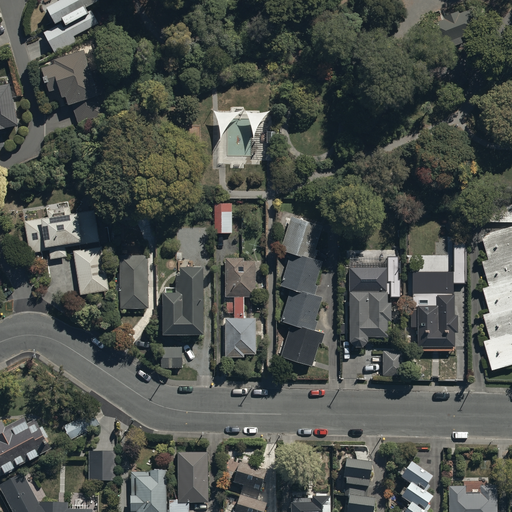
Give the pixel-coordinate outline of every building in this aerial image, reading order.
[(44,29),(55,51),(77,39),(74,34),(98,21),(91,8),(88,9),(85,4),(92,0),(50,0),(47,2),(56,20),(64,16),(65,18),(44,29)] [(460,10),(459,7),(442,13),(444,17),(431,21),(438,42),(448,38),(450,44),(463,40),(461,35),(479,29),(471,6),(460,10)] [(99,91),(84,45),(54,55),(55,58),(42,63),(44,70),(43,71),(45,77),(46,76),(49,86),(60,83),(63,93),(66,92),(69,101),(72,100),(79,121),(104,112),(97,91),(99,91)] [(469,75),(459,72),(453,86),(463,90),(469,75)] [(0,124),(19,120),(10,79),(0,81),(0,124)] [(214,201),(214,231),(231,231),(231,201),(214,201)] [(511,202),(466,202),(466,219),(511,220),(511,202)] [(100,244),(94,209),(78,212),(78,209),(72,210),(71,204),(47,208),(48,213),(41,215),(41,217),(24,220),(29,251),(49,248),(50,256),(67,253),(66,245),(80,243),(80,247),(73,248),(80,293),(110,288),(102,244),(100,244)] [(289,286),(279,318),(289,321),(280,355),(311,364),(318,341),(321,341),(324,330),(315,327),(317,319),(315,318),(322,294),(314,291),(317,283),(315,283),(322,259),(315,257),(317,249),(314,248),(322,223),(290,214),(280,249),(289,251),(280,283),(289,286)] [(511,223),(481,233),(489,257),(481,259),(489,283),(482,286),(489,310),(482,313),(490,337),(483,340),(491,367),(511,360),(511,223)] [(438,241),(439,265),(463,265),(463,241),(438,241)] [(120,253),(121,306),(149,305),(148,252),(120,253)] [(224,256),(224,294),(233,294),(233,301),(226,301),(226,311),(234,311),(234,316),(224,316),(224,354),(243,354),(243,351),(255,351),(255,315),(243,315),(243,294),(255,294),(255,258),(243,258),(243,256),(224,256)] [(202,329),(200,261),(180,261),(181,269),(175,269),(176,288),(161,288),(163,330),(202,329)] [(386,265),(348,265),(348,337),(354,343),(361,343),(367,338),(367,333),(386,333),(386,317),(390,317),(390,299),(387,299),(386,265)] [(453,312),(453,274),(445,275),(445,270),(418,271),(418,275),(409,275),(410,326),(417,326),(417,349),(453,349),(453,329),(457,329),(456,312),(453,312)] [(403,348),(382,349),(382,373),(403,372),(403,348)] [(25,413),(5,423),(2,418),(0,419),(0,470),(51,444),(37,416),(28,420),(25,413)] [(89,450),(89,480),(116,480),(116,450),(89,450)] [(208,502),(207,451),(177,452),(178,499),(169,499),(168,511),(188,511),(188,502),(208,502)] [(342,494),(347,494),(345,511),(349,511),(348,511),(370,511),(373,496),(366,495),(370,459),(345,456),(342,475),(344,475),(342,494)] [(428,511),(425,509),(429,504),(426,502),(432,494),(426,489),(430,484),(426,481),(431,474),(410,458),(399,473),(409,481),(399,494),(408,501),(399,511),(428,511)] [(265,468),(239,459),(232,480),(242,483),(232,511),(263,511),(267,502),(255,498),(265,468)] [(165,511),(165,469),(148,469),(148,470),(130,471),(130,511),(165,511)] [(23,471),(0,483),(0,490),(11,511),(91,511),(92,508),(68,508),(68,501),(38,500),(23,471)] [(450,485),(449,511),(497,511),(498,484),(481,484),(481,492),(465,492),(466,485),(450,485)] [(329,511),(329,494),(311,495),(311,497),(292,497),(292,501),(290,501),(290,511),(329,511)]
